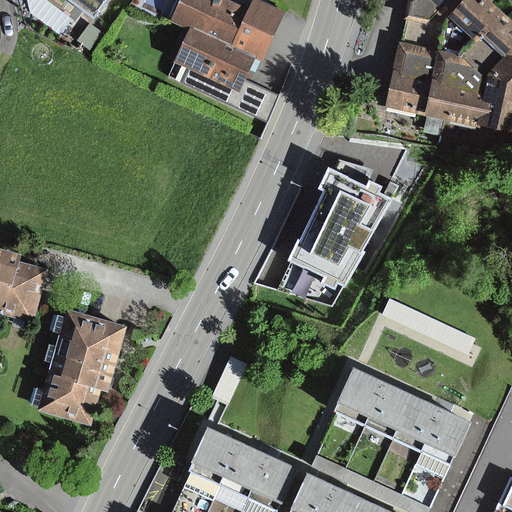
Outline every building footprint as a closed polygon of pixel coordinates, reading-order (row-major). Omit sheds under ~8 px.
[(66,26),(75,9),(55,0),(30,0),(27,7),(66,26)] [(116,0),(83,0),(104,16),(116,0)] [(180,0),(170,22),(187,29),(251,58),(259,62),(279,17),(247,2),(244,7),(227,0),(180,0)] [(421,0),(419,2),(396,105),(487,126),(488,121),(511,126),(511,10),(501,0),(421,0)] [(242,81),(251,58),(187,29),(175,60),(185,70),(237,92),(242,81)] [(277,96),(242,81),(237,92),(185,70),(180,83),(266,122),(277,96)] [(263,280),(350,304),(383,187),(354,179),(359,163),(331,155),(307,239),(277,230),(263,280)] [(32,248),(0,239),(0,309),(35,320),(38,313),(46,315),(60,266),(32,257),(32,248)] [(487,335),(398,295),(389,314),(478,354),(487,335)] [(143,322),(82,303),(50,408),(102,424),(113,386),(123,389),(143,322)] [(236,403),(255,360),(240,353),(221,396),(230,400),(236,403)] [(395,376),(369,364),(347,410),(374,422),(395,376)] [(425,389),(395,376),(374,422),(404,436),(425,389)] [(454,402),(425,389),(404,436),(433,449),(454,402)] [(454,402),(433,449),(461,461),(482,415),(454,402)] [(252,437),(223,424),(203,465),(231,479),(252,437)] [(280,451),(252,437),(231,479),(260,493),(280,451)] [(309,465),(280,451),(260,493),(288,507),(309,465)] [(335,511),(349,483),(322,471),(303,511),(335,511)] [(371,511),(379,497),(349,483),(335,511),(371,511)] [(511,511),(511,484),(498,511),(511,511)] [(406,511),(407,510),(379,497),(371,511),(406,511)]
